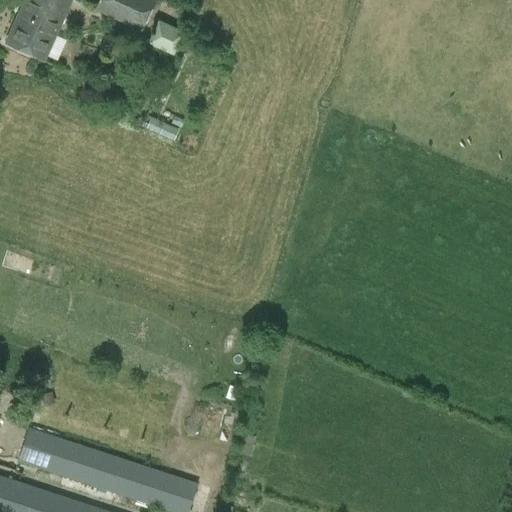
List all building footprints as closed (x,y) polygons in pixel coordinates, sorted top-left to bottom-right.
[(43,60),(70,0),(23,0),(5,43),(43,60)] [(97,0),(94,8),(141,31),(156,0),(97,0)] [(173,138),(177,127),(151,116),(146,127),(173,138)] [(187,511),(197,483),(28,427),(16,461),(170,511),(187,511)] [(116,511),(0,475),(0,511),(116,511)]
